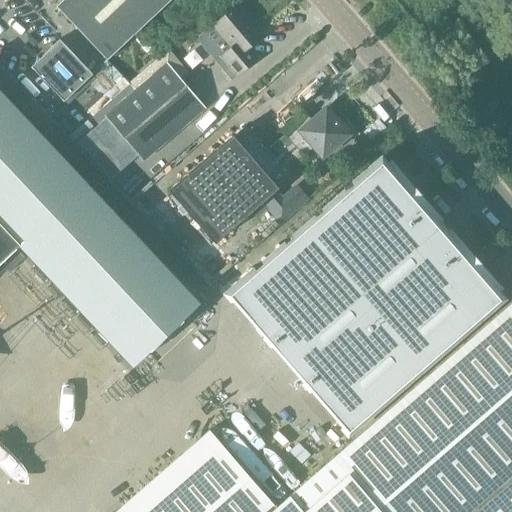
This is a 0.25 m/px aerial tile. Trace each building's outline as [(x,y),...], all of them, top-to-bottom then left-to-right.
[(62,0),(56,6),(107,60),(170,0),(62,0)] [(221,57),(237,76),(256,60),(247,49),(262,36),(236,6),(213,25),(232,47),(221,57)] [(312,32),(220,106),(228,116),(245,101),(254,112),(268,100),(270,102),(292,84),(284,74),(321,44),(312,32)] [(60,40),(31,67),(63,101),(92,74),(60,40)] [(319,66),(332,77),(341,66),(329,55),(319,66)] [(167,64),(136,91),(105,117),(142,161),(173,134),(205,108),(167,64)] [(88,83),(103,92),(112,78),(97,69),(88,83)] [(71,105),(79,112),(94,96),(86,89),(71,105)] [(0,263),(19,245),(17,243),(81,183),(0,96),(0,263)] [(348,135),(326,109),(310,122),(304,118),(306,115),(305,114),(297,126),(286,136),(305,158),(305,157),(304,156),(314,147),(322,157),(348,135)] [(86,152),(102,136),(78,111),(62,126),(86,152)] [(280,224),(292,214),(273,193),(275,191),(272,187),(287,174),(248,129),(232,142),(229,138),(168,190),(215,244),(262,203),(280,224)] [(488,271),(452,229),(451,229),(449,231),(441,222),(443,220),(407,178),(391,160),(384,167),(381,163),(230,294),(348,430),(499,299),(496,295),(503,289),(488,271)] [(9,273),(25,258),(17,249),(0,264),(9,273)] [(511,511),(511,304),(272,511),(511,511)] [(145,511),(267,511),(274,506),(222,446),(145,511)]
